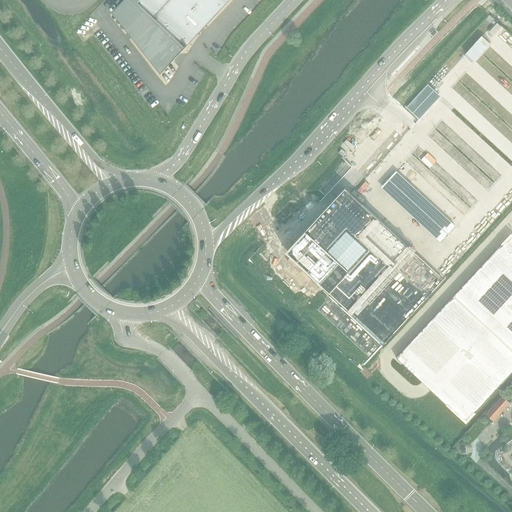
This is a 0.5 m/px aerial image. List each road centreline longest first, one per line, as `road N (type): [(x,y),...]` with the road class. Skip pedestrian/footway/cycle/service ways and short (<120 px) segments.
road 1 (primary): [(423,511),(198,276)]
road 2 (primary): [(161,311),(367,511)]
road 3 (residential): [(279,172),(445,0)]
road 4 (unclassified): [(294,0),(229,75),(182,159),(153,181)]
road 5 (primary): [(116,182),(0,47)]
road 6 (unclassified): [(315,511),(199,390)]
road 7 (unclassified): [(94,511),(199,390)]
road 8 (primary): [(0,113),(78,212)]
